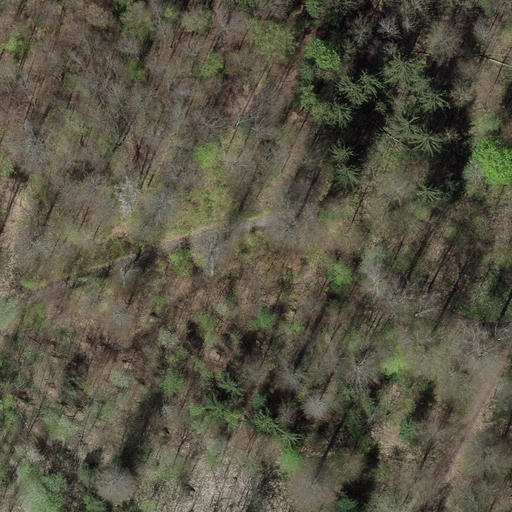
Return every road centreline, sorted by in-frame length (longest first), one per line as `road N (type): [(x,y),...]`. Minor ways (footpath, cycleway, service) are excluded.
road 1 (track): [(403,0),(340,75),(310,143),(305,182),(328,234),(362,271),(479,320),(511,321)]
road 2 (track): [(511,351),(418,511)]
